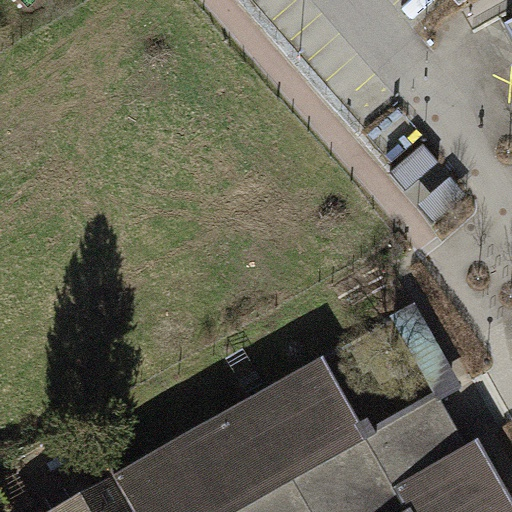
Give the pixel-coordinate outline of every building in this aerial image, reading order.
[(423,144),(389,174),(405,191),(439,162),(423,144)] [(452,178),(418,207),(433,225),(467,195),(452,178)] [(450,392),(406,312),(395,319),(439,398),(450,392)] [(323,359),(259,396),(324,511),(511,511),(511,500),(478,441),(455,454),(442,430),(427,404),(375,433),(367,420),(360,424),(323,359)] [(324,511),(259,396),(52,511),(324,511)]
